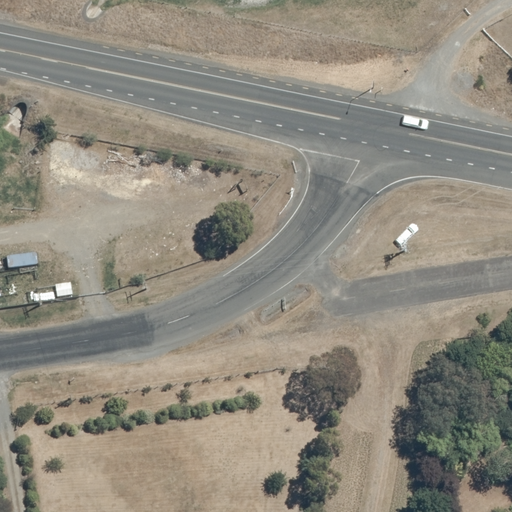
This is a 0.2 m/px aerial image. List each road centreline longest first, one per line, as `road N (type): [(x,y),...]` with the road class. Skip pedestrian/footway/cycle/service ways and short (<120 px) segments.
road 1 (unclassified): [(0,356),(121,336),(252,284),(329,209),(367,126)]
road 2 (trunk): [(0,47),(367,126)]
road 3 (trunk): [(367,126),(511,154)]
